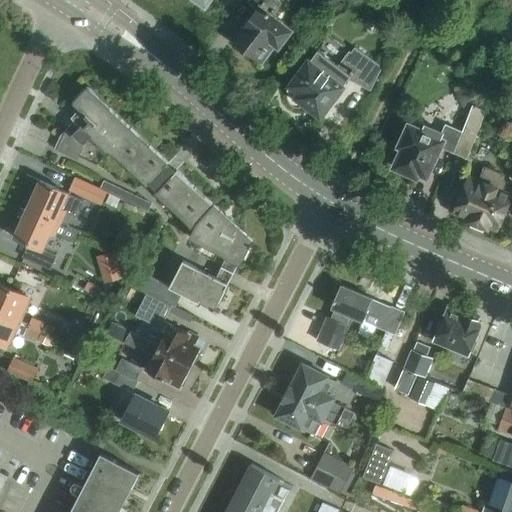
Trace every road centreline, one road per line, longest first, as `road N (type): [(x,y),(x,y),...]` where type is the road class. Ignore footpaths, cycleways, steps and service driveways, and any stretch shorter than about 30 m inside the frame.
road 1 (residential): [(171,511),(333,201)]
road 2 (secondary): [(333,201),(75,0)]
road 3 (secondary): [(511,286),(333,201)]
road 4 (residential): [(0,135),(47,30),(70,0)]
